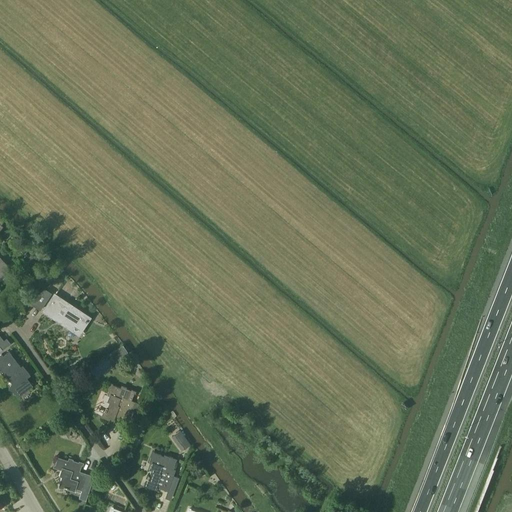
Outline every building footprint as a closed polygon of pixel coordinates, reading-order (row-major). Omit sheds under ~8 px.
[(11,236),(6,231),(1,238),(5,242),(11,236)] [(45,289),(30,301),(29,303),(40,311),(52,294),(45,289)] [(54,297),(46,308),(46,309),(51,312),(49,315),(54,318),(59,321),(60,320),(65,323),(64,324),(71,329),(73,326),(80,331),(88,319),(54,297)] [(0,347),(2,351),(11,344),(7,338),(4,341),(0,335),(0,347)] [(124,355),(120,348),(113,353),(117,359),(124,355)] [(8,389),(20,397),(33,386),(27,378),(30,376),(23,366),(21,367),(9,352),(3,356),(2,354),(0,355),(0,369),(11,384),(8,389)] [(127,418),(134,401),(132,400),(136,391),(132,390),(131,391),(126,389),(126,387),(121,386),(121,388),(110,384),(106,395),(109,396),(107,402),(109,403),(107,408),(106,407),(102,417),(114,421),(116,414),(127,418)] [(151,397),(144,395),(141,401),(148,404),(151,397)] [(71,431),(73,424),(64,421),(62,428),(71,431)] [(180,431),(175,435),(185,449),(190,446),(190,445),(180,431)] [(169,487),(175,490),(179,478),(174,476),(176,470),(173,469),(177,459),(164,455),(164,456),(152,452),(149,462),(151,463),(149,470),(151,471),(149,476),(148,475),(145,485),(156,489),(157,488),(167,492),(169,487)] [(79,490),(79,492),(83,493),(84,489),(89,491),(93,480),(80,475),(83,465),(57,457),(54,468),(61,470),(59,477),(61,477),(58,488),(67,491),(68,488),(75,491),(76,489),(79,490)] [(198,466),(191,469),(193,474),(200,471),(198,466)]
